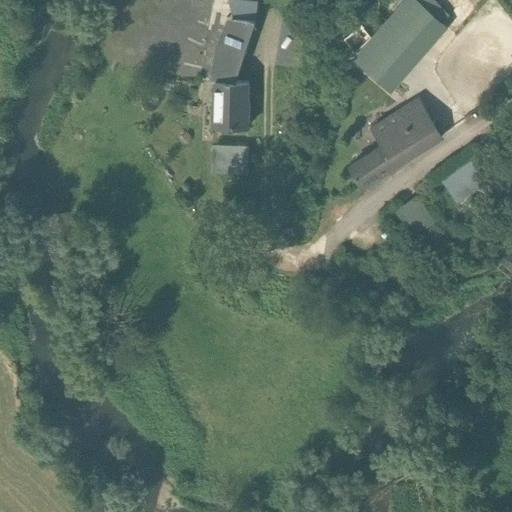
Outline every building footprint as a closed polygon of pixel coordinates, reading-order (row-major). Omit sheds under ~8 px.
[(418,0),(398,0),(351,53),(388,86),(445,23),(418,0)] [(219,48),(214,81),(239,84),(259,25),(231,20),(219,48)] [(352,163),(365,180),(438,134),(413,94),(366,125),(378,145),(352,163)] [(216,128),(213,175),(250,177),(254,103),(237,102),(236,129),(216,128)] [(468,162),(449,174),(463,195),(482,181),(468,162)] [(393,207),(407,227),(429,211),(415,191),(393,207)]
